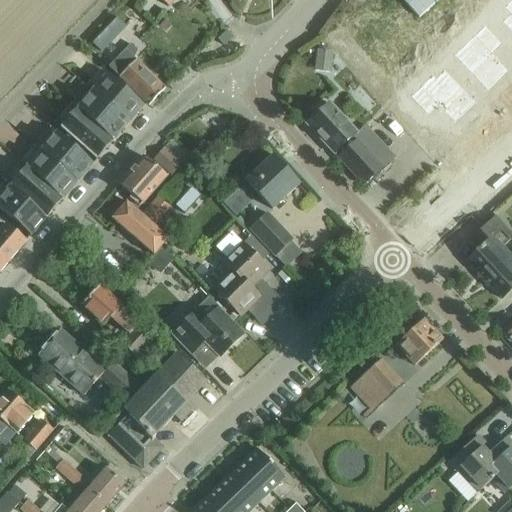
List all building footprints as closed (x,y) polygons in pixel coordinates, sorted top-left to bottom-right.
[(507,15),(498,24),(511,38),(511,0),(509,0),(501,8),(507,15)] [(465,57),(456,65),(482,96),(506,74),(491,55),(503,44),(486,25),(458,50),(465,57)] [(226,32),(216,41),(222,48),(232,39),(226,32)] [(122,78),(119,81),(147,106),(164,87),(127,55),(134,48),(130,45),(108,67),(122,78)] [(315,52),(313,73),(329,75),(331,54),(315,52)] [(106,75),(92,92),(128,123),(143,106),(106,75)] [(432,75),(407,98),(425,119),(437,108),(452,125),(474,105),(446,75),(437,82),(432,75)] [(92,92),(77,109),(113,141),(128,123),(92,92)] [(334,154),(357,134),(329,104),(327,106),(325,104),(315,113),(317,115),(307,125),(334,154)] [(77,109),(59,130),(95,161),(113,141),(77,109)] [(56,134),(39,152),(76,183),(92,165),(56,134)] [(339,159),(341,161),(363,186),(381,169),(356,143),(339,159)] [(171,177),(181,165),(163,149),(153,161),(171,177)] [(25,169),(62,200),(76,183),(39,152),(25,169)] [(143,158),(119,185),(131,196),(128,199),(129,200),(138,208),(165,178),(143,158)] [(270,211),(283,199),(297,186),(272,158),(245,183),(270,211)] [(25,169),(8,187),(45,219),(62,200),(25,169)] [(45,219),(8,187),(0,196),(0,211),(30,238),(45,219)] [(138,208),(129,200),(111,220),(152,257),(153,256),(160,248),(167,240),(153,228),(170,209),(157,198),(141,217),(135,211),(138,208)] [(273,256),(289,241),(266,217),(250,232),(273,256)] [(483,281),(509,257),(501,249),(511,238),(511,236),(495,218),(474,236),(484,246),(466,262),(483,281)] [(0,271),(25,243),(5,226),(0,232),(0,271)] [(256,279),(265,270),(229,234),(215,248),(225,259),(220,263),(231,274),(214,290),(239,316),(256,299),(273,316),(283,306),(256,279)] [(161,248),(147,263),(159,274),(173,259),(161,248)] [(511,260),(509,257),(483,281),(501,300),(511,290),(511,260)] [(119,267),(113,273),(121,282),(128,276),(119,267)] [(121,307),(98,288),(81,307),(103,327),(113,317),(131,333),(120,345),(135,358),(154,337),(121,307)] [(197,312),(173,336),(190,354),(203,342),(218,358),(243,334),(219,310),(208,298),(195,311),(197,312)] [(414,368),(442,341),(423,321),(413,330),(408,328),(401,335),(402,340),(395,347),(414,368)] [(37,357),(83,397),(100,378),(127,402),(139,388),(112,364),(105,371),(60,331),(37,357)] [(177,355),(102,434),(142,472),(162,450),(152,440),(171,421),(177,427),(189,414),(183,408),(206,383),(177,355)] [(366,419),(372,414),(403,385),(380,361),(349,389),(369,410),(362,416),(366,419)] [(7,391),(0,399),(0,421),(16,435),(34,415),(7,391)] [(35,452),(53,432),(40,421),(23,442),(35,452)] [(477,495),(491,481),(496,477),(489,470),(498,461),(490,453),(487,456),(481,450),(485,446),(477,438),(448,464),(477,495)] [(511,445),(506,439),(490,453),(498,461),(489,470),(496,477),(491,481),(504,495),(511,487),(511,453),(510,451),(511,448),(511,445)] [(67,480),(75,471),(63,460),(62,461),(48,449),(39,459),(53,471),(54,470),(67,480)] [(242,462),(271,493),(271,492),(282,480),(283,481),(284,480),(255,450),(254,451),(255,452),(243,463),(242,462)] [(258,505),(259,504),(258,504),(270,492),(271,493),(242,462),(242,463),(242,464),(231,475),(230,474),(258,505)] [(87,491),(105,507),(124,486),(105,470),(87,491)] [(75,471),(67,480),(79,490),(87,481),(75,471)] [(217,486),(241,511),(249,511),(257,504),(258,505),(230,474),(229,475),(230,476),(218,487),(218,486),(217,486)] [(13,485),(7,493),(18,502),(19,503),(26,496),(13,485)] [(217,511),(241,511),(217,486),(217,487),(206,499),(205,498),(217,511)] [(87,491),(70,510),(69,511),(101,511),(105,507),(87,491)] [(7,493),(2,498),(13,508),(18,502),(7,493)] [(217,511),(205,498),(204,499),(205,499),(193,511),(193,510),(191,511),(192,511),(217,511)] [(21,511),(36,511),(38,510),(27,501),(19,510),(21,511)] [(69,511),(70,510),(62,503),(54,511),(69,511)]
